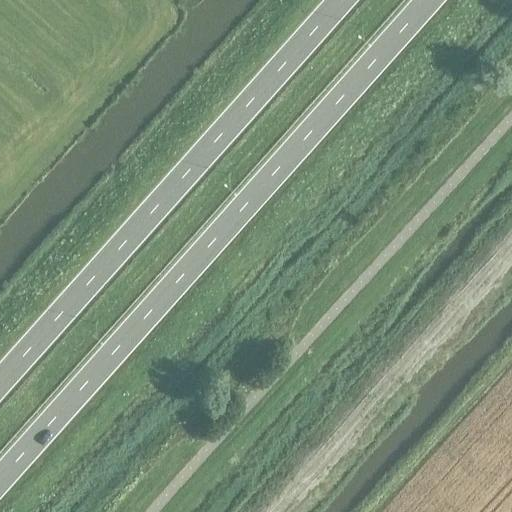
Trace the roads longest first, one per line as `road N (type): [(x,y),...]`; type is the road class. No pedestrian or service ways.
road 1 (trunk): [(0,478),(427,0)]
road 2 (trunk): [(336,0),(0,377)]
